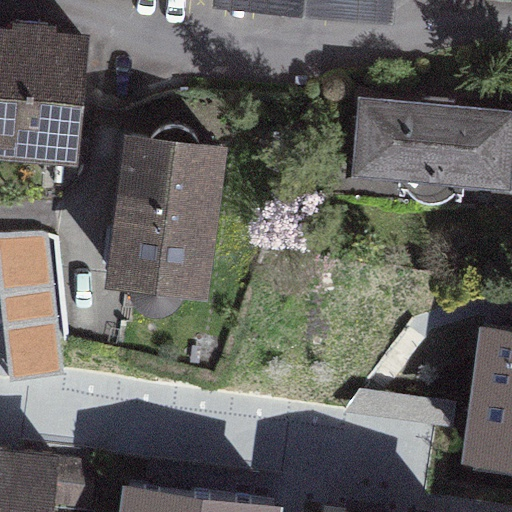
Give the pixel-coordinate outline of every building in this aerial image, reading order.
[(76,89),(80,34),(47,32),(47,23),(18,21),(18,28),(0,27),(0,140),(50,145),(54,88),(76,89)] [(511,103),(357,90),(350,172),(403,176),(404,163),(460,168),(459,181),(510,186),(511,167),(511,166),(511,103)] [(150,136),(131,134),(113,271),(137,275),(136,280),(135,289),(140,297),(147,303),(158,305),(166,304),(176,299),(181,290),(181,281),(203,283),(220,145),(199,142),(196,133),(189,126),(182,123),(172,121),(161,125),(154,130),(150,136)] [(48,232),(0,238),(0,283),(13,383),(67,376),(48,232)] [(511,454),(511,328),(487,325),(470,448),(511,454)] [(0,511),(45,511),(48,497),(86,501),(91,463),(52,458),(53,453),(0,447),(0,511)] [(271,511),(273,501),(131,481),(126,511),(271,511)]
